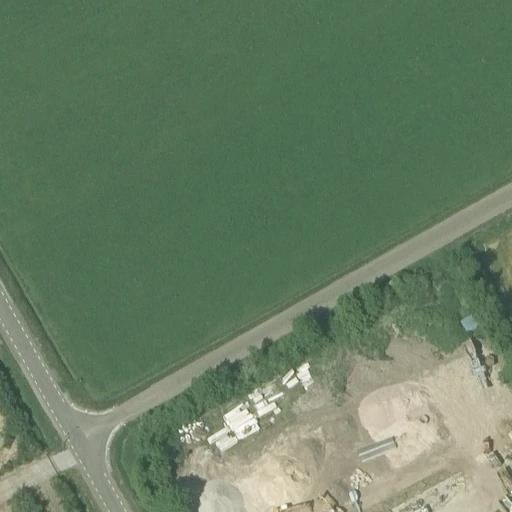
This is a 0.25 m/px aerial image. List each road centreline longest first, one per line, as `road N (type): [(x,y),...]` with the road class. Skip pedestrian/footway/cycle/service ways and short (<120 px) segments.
road 1 (unclassified): [(75,439),(511,193)]
road 2 (unclassified): [(75,439),(0,307)]
